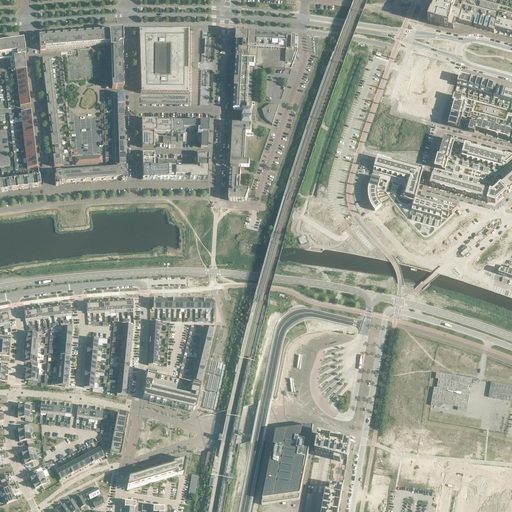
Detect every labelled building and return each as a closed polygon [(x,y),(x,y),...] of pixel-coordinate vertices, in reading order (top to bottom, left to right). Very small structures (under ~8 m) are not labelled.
[(431,15),(428,22),(453,29),(455,22),(459,23),(462,14),(461,14),(451,10),(455,0),(444,0),(442,6),(436,4),(431,15)] [(462,14),(459,23),(460,23),(465,25),(468,14),(462,12),(461,14),(462,14)] [(468,14),(465,25),(471,26),(474,15),(468,14)] [(68,81),(67,81),(68,81),(76,81),(76,84),(78,84),(77,81),(100,79),(100,78),(98,54),(92,54),(92,50),(111,48),(112,83),(111,83),(112,89),(123,89),(123,87),(124,87),(124,85),(123,84),(123,85),(123,77),(123,76),(123,75),(123,74),(122,67),(123,66),(123,65),(122,64),(122,57),(123,56),(123,55),(122,54),(122,48),(122,44),(123,44),(122,39),(123,38),(123,37),(122,36),(122,31),(118,31),(117,31),(116,31),(115,31),(109,32),(105,32),(104,31),(103,31),(102,32),(97,33),(96,32),(95,32),(94,33),(89,33),(87,33),(86,33),(81,34),(81,33),(79,33),(79,34),(74,34),(73,34),(71,34),(71,35),(66,35),(65,34),(64,35),(63,35),(58,36),(57,35),(56,35),(55,36),(50,36),(48,36),(48,37),(43,37),(42,36),(40,36),(40,37),(39,37),(40,51),(40,54),(70,51),(71,56),(65,56),(66,58),(68,81)] [(184,55),(184,31),(138,32),(140,94),(188,94),(188,70),(183,70),(183,55),(184,55)] [(257,34),(237,33),(236,44),(237,44),(236,68),(235,68),(234,72),(235,72),(235,81),(234,81),(234,87),(235,87),(234,96),(233,96),(233,100),(234,100),(233,110),(243,111),(242,114),(241,114),(241,118),(242,118),(242,120),(251,121),(254,121),(255,102),(251,102),(253,67),(255,67),(255,60),(257,34)] [(257,34),(255,60),(255,67),(263,67),(262,68),(291,70),(297,52),(298,38),(257,36),(257,34)] [(0,59),(10,58),(11,69),(8,69),(8,70),(11,70),(11,71),(12,72),(16,72),(26,71),(24,56),(25,56),(23,40),(22,40),(22,41),(16,41),(15,41),(9,42),(7,42),(7,43),(1,43),(0,42),(0,59)] [(422,60),(418,59),(414,70),(434,76),(426,106),(407,106),(407,104),(405,104),(403,104),(401,104),(401,118),(407,118),(407,119),(409,119),(409,118),(413,118),(413,119),(416,119),(416,118),(420,118),(420,119),(422,119),(422,118),(426,118),(426,116),(435,119),(439,106),(438,106),(439,103),(440,103),(441,101),(440,100),(441,97),(442,97),(443,94),(442,94),(443,91),(444,91),(444,88),(444,84),(445,85),(446,82),(445,82),(446,79),(447,79),(449,70),(448,70),(448,68),(450,68),(442,65),(438,64),(439,64),(434,62),(433,63),(427,61),(427,60),(422,59),(422,60)] [(460,76),(457,86),(492,96),(495,85),(460,76)] [(454,103),(448,126),(458,129),(465,106),(464,105),(466,99),(454,96),(452,102),(454,103)] [(265,119),(272,125),(279,105),(276,105),(270,105),(262,110),(265,119)] [(471,120),(468,132),(474,133),(475,131),(510,140),(511,132),(511,128),(490,123),(490,122),(478,118),(477,121),(471,120)] [(171,123),(141,122),(142,148),(153,148),(153,147),(154,147),(155,135),(169,135),(169,134),(171,134),(171,123)] [(183,123),(171,123),(171,135),(183,135),(183,129),(183,123)] [(183,123),(183,129),(183,133),(185,133),(185,129),(199,130),(199,131),(197,131),(197,135),(201,135),(201,139),(198,138),(198,141),(201,141),(200,148),(207,149),(207,142),(208,134),(207,134),(207,132),(208,132),(208,123),(205,123),(183,123)] [(242,124),(242,125),(233,125),(230,167),(249,168),(249,161),(243,161),(244,132),(246,132),(246,137),(251,137),(251,125),(242,125),(242,124)] [(438,156),(434,168),(445,171),(448,159),(449,160),(454,142),(444,139),(439,156),(438,156)] [(462,154),(462,155),(467,156),(467,158),(502,167),(503,165),(506,166),(511,160),(511,157),(505,156),(504,157),(501,157),(501,156),(470,147),(471,146),(465,145),(464,146),(464,148),(463,150),(463,152),(462,154)] [(152,180),(156,180),(160,180),(175,180),(175,170),(175,168),(169,168),(169,167),(168,167),(168,168),(154,167),(155,159),(155,158),(154,158),(154,154),(142,154),(143,178),(143,180),(146,180),(150,180),(152,180)] [(197,155),(197,158),(195,158),(195,168),(178,168),(178,170),(175,170),(175,180),(197,180),(197,179),(200,179),(200,180),(207,180),(208,155),(197,155)] [(377,158),(373,172),(406,181),(404,185),(408,186),(405,196),(415,199),(423,171),(377,158)] [(432,175),(429,185),(432,186),(431,187),(434,188),(434,187),(478,199),(478,200),(481,201),(481,200),(495,204),(507,193),(508,194),(510,192),(510,191),(511,188),(511,162),(494,178),(500,185),(492,192),(432,175)] [(124,181),(127,181),(126,165),(125,165),(122,165),(122,168),(54,173),(55,186),(61,186),(61,184),(72,183),(72,184),(74,184),(74,183),(82,183),(84,183),(85,183),(92,182),(93,183),(94,182),(95,182),(102,181),(103,182),(104,182),(105,181),(112,180),(113,181),(115,181),(115,180),(121,180),(121,181),(122,181),(122,182),(124,182),(124,181)] [(241,171),(230,170),(229,201),(246,202),(249,191),(240,190),(240,186),(238,185),(239,179),(240,179),(241,171)] [(415,200),(412,211),(441,219),(442,217),(448,219),(449,214),(452,215),(457,210),(454,209),(453,209),(451,208),(444,206),(444,208),(443,208),(440,207),(441,207),(440,207),(437,206),(436,206),(433,205),(432,205),(431,205),(430,205),(429,204),(428,204),(427,204),(427,203),(426,203),(423,202),(422,202),(419,202),(419,201),(418,201),(415,200)] [(379,203),(372,207),(372,208),(373,208),(373,209),(373,210),(374,210),(374,211),(375,211),(376,211),(381,206),(379,203)] [(381,206),(376,211),(379,215),(386,209),(382,204),(382,205),(381,206)] [(386,209),(379,215),(383,219),(390,213),(386,209)] [(245,212),(225,211),(224,232),(238,233),(245,212)] [(390,213),(383,219),(384,220),(385,221),(387,223),(393,217),(390,213)] [(475,215),(468,221),(471,225),(472,225),(472,224),(474,223),(480,218),(480,216),(475,215)] [(393,217),(387,223),(390,227),(397,221),(393,217)] [(465,218),(462,221),(468,227),(471,225),(468,221),(465,218)] [(397,221),(390,227),(394,231),(400,225),(397,221)] [(462,221),(459,223),(465,230),(468,227),(462,221)] [(459,223),(456,226),(462,233),(465,230),(459,223)] [(400,225),(394,231),(395,233),(396,234),(397,234),(397,235),(404,229),(400,225)] [(456,226),(453,229),(459,236),(462,233),(456,226)] [(404,229),(397,235),(399,237),(399,238),(400,238),(401,239),(400,239),(400,240),(408,233),(404,229)] [(453,229),(449,232),(455,239),(459,236),(453,229)] [(449,232),(446,235),(452,242),(455,239),(449,232)] [(408,233),(400,240),(404,244),(410,238),(407,234),(408,233)] [(446,235),(442,239),(448,246),(449,244),(451,244),(451,243),(452,242),(446,235)] [(410,238),(404,244),(407,248),(415,241),(414,242),(410,238)] [(442,239),(438,242),(445,250),(444,249),(446,248),(447,247),(447,246),(448,246),(442,239)] [(415,241),(407,248),(409,249),(410,251),(412,252),(414,253),(419,244),(415,241)] [(438,242),(434,245),(438,254),(440,254),(441,252),(443,251),(445,250),(438,242)] [(419,244),(414,253),(415,254),(417,255),(419,256),(421,256),(424,246),(419,244)] [(434,245),(429,246),(430,257),(432,256),(434,256),(436,255),(438,254),(434,245)] [(424,246),(421,256),(423,256),(426,257),(428,257),(430,257),(429,246),(424,246)] [(1,315),(3,324),(3,327),(9,326),(9,323),(7,314),(1,315)] [(145,387),(143,398),(193,410),(195,410),(199,395),(198,394),(201,384),(194,383),(193,382),(190,393),(191,394),(191,396),(152,387),(153,384),(156,373),(147,371),(145,382),(144,387),(145,387)] [(434,388),(431,406),(440,407),(440,404),(458,407),(458,410),(466,412),(469,394),(467,394),(468,385),(471,385),(472,379),(437,373),(436,379),(439,379),(437,388),(434,388)] [(511,386),(491,383),(488,397),(511,401),(511,386)] [(18,410),(18,412),(29,413),(32,413),(32,403),(26,403),(26,406),(18,406),(18,410)] [(18,414),(18,418),(25,419),(25,422),(31,422),(31,418),(29,418),(29,413),(18,412),(18,414)] [(18,430),(18,433),(19,436),(32,434),(31,425),(25,425),(25,429),(18,430)] [(272,454),(262,505),(270,504),(288,502),(299,500),(307,460),(312,432),(313,427),(276,432),(275,438),(272,454)] [(32,434),(19,436),(19,438),(19,442),(27,441),(27,444),(33,443),(33,440),(32,440),(32,434)] [(351,443),(318,434),(315,452),(334,457),(334,460),(340,462),(341,459),(347,461),(351,443)] [(33,450),(22,453),(23,456),(23,459),(34,456),(37,455),(35,449),(33,450)] [(99,449),(94,451),(99,460),(104,457),(99,449)] [(94,451),(90,454),(94,462),(99,460),(94,451)] [(207,453),(204,467),(210,468),(213,452),(207,453)] [(90,454),(85,456),(89,465),(94,462),(90,454)] [(34,456),(23,459),(24,461),(25,464),(25,465),(32,463),(33,466),(39,464),(38,461),(36,461),(34,456)] [(85,456),(80,459),(85,467),(89,465),(85,456)] [(80,459),(75,461),(80,470),(85,467),(80,459)] [(127,488),(126,491),(177,476),(183,475),(185,460),(177,462),(177,464),(174,465),(174,463),(129,476),(127,488)] [(75,461),(71,464),(75,472),(80,470),(75,461)] [(71,464),(66,466),(70,475),(75,472),(71,464)] [(65,477),(70,475),(66,466),(61,469),(65,477)] [(65,477),(61,469),(56,471),(60,480),(65,477)] [(40,473),(30,478),(31,481),(32,481),(32,483),(43,479),(45,478),(43,472),(40,473)] [(43,479),(32,483),(33,485),(33,486),(35,489),(45,485),(48,484),(45,478),(43,479)] [(0,488),(1,491),(10,488),(8,485),(9,485),(8,482),(7,482),(0,484),(0,488)] [(373,483),(367,511),(380,511),(385,486),(387,486),(373,483)] [(338,511),(343,486),(330,484),(329,491),(325,490),(321,511),(338,511)] [(10,488),(1,491),(3,495),(4,498),(12,495),(10,488)] [(99,495),(96,489),(87,493),(91,499),(99,495)] [(15,501),(13,497),(12,495),(4,498),(6,505),(15,501)] [(81,496),(75,500),(80,509),(86,505),(81,496)] [(101,497),(92,502),(93,504),(93,505),(93,506),(94,505),(95,508),(98,506),(98,507),(101,505),(104,503),(101,497)] [(73,501),(67,504),(71,511),(73,511),(78,509),(73,501)]
